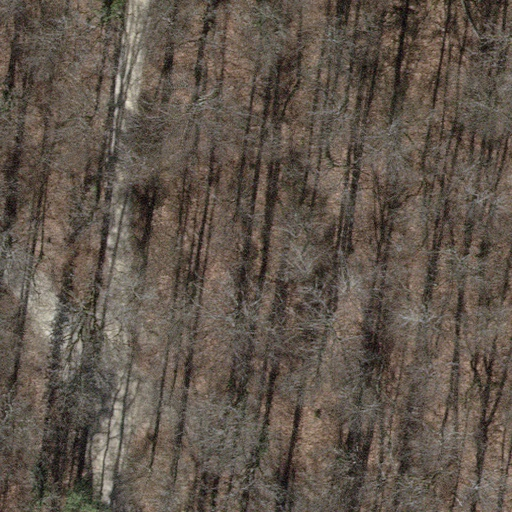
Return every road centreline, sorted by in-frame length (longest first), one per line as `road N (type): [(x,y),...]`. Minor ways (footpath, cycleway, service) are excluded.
road 1 (track): [(306,511),(147,374),(124,132),(144,0)]
road 2 (track): [(0,234),(147,374),(133,511)]
